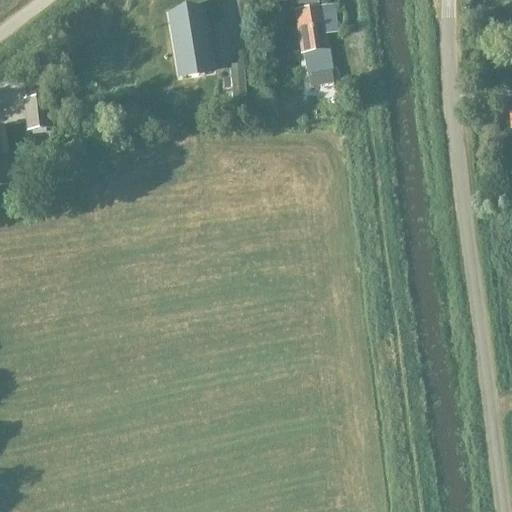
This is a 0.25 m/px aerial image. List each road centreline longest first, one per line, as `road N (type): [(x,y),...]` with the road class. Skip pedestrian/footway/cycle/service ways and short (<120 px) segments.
road 1 (unclassified): [(503,511),(452,119),(447,0)]
road 2 (track): [(415,511),(361,72)]
